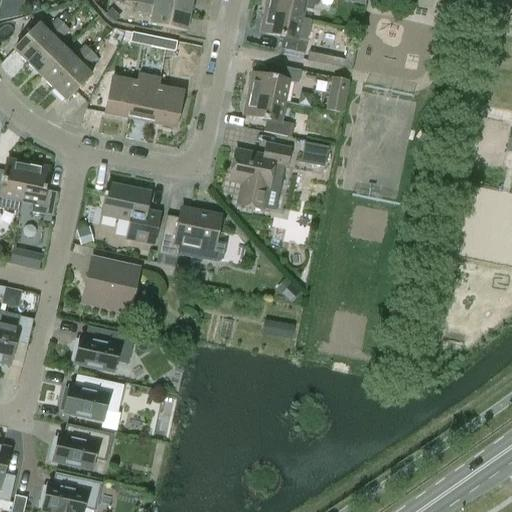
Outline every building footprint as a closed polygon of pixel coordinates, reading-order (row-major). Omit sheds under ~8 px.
[(139,0),(139,4),(190,14),(193,0),(139,0)] [(267,0),(265,12),(304,20),(306,10),(313,12),(315,0),(267,0)] [(187,32),(190,14),(139,4),(137,12),(152,15),(150,25),(187,32)] [(110,10),(105,15),(114,23),(118,19),(110,10)] [(311,21),(304,20),(265,12),(261,32),(284,37),(281,50),(304,55),(311,21)] [(14,51),(26,63),(63,26),(57,21),(46,32),(39,25),(14,51)] [(26,63),(39,77),(65,51),(57,43),(68,31),(63,26),(26,63)] [(131,34),(129,44),(140,46),(142,36),(131,34)] [(153,38),(151,48),(164,51),(166,41),(153,38)] [(164,51),(174,53),(176,43),(166,41),(164,51)] [(39,77),(53,90),(90,53),(84,47),(73,59),(65,51),(39,77)] [(336,59),(334,67),(351,70),(355,51),(346,49),(344,59),(344,61),(336,59)] [(303,61),(304,55),(281,50),(280,56),(303,61)] [(96,58),(90,53),(53,90),(65,102),(90,77),(84,70),(96,58)] [(252,74),(248,95),(286,102),(290,84),(298,85),(301,71),(278,67),(275,79),(252,74)] [(138,83),(137,83),(129,120),(152,125),(160,88),(158,87),(160,80),(139,76),(138,83)] [(105,115),(129,120),(137,83),(113,78),(105,115)] [(349,81),(333,78),(326,110),(342,114),(349,81)] [(184,93),(160,88),(152,125),(176,129),(184,93)] [(282,123),(286,102),(248,95),(243,115),(267,120),(264,133),(287,138),(290,125),(282,123)] [(323,169),(327,149),(303,144),(299,164),(323,169)] [(267,190),(268,190),(278,192),(283,168),(285,169),(289,151),(266,146),(263,158),(235,152),(229,182),(242,185),(237,206),(263,211),(267,190)] [(0,209),(7,211),(17,213),(20,202),(21,202),(29,164),(8,159),(5,173),(0,172),(0,209)] [(50,168),(29,164),(21,202),(41,206),(39,214),(52,216),(57,194),(45,191),(50,168)] [(153,246),(159,215),(146,212),(150,194),(107,185),(100,216),(127,222),(123,240),(153,246)] [(166,217),(158,256),(177,260),(180,246),(196,249),(194,260),(211,263),(216,264),(222,260),(225,246),(215,244),(220,219),(182,211),(180,220),(166,217)] [(88,229),(76,232),(80,246),(92,242),(88,229)] [(31,253),(28,269),(38,271),(42,255),(31,253)] [(158,256),(156,264),(175,268),(177,260),(158,256)] [(129,314),(138,271),(92,261),(83,304),(129,314)] [(292,288),(283,297),(290,304),(299,295),(292,288)] [(21,294),(6,290),(2,305),(17,309),(21,294)] [(0,364),(9,367),(15,344),(26,347),(32,321),(20,318),(0,313),(0,364)] [(277,338),(289,340),(292,327),(280,324),(277,338)] [(74,363),(74,365),(112,374),(115,362),(127,365),(133,339),(88,329),(85,342),(79,340),(79,342),(76,342),(71,362),(74,363)] [(65,390),(60,411),(63,412),(63,414),(102,422),(104,411),(116,414),(122,388),(77,378),(74,391),(68,389),(68,391),(65,390)] [(54,439),(49,460),(53,461),(52,463),(91,471),(94,460),(105,462),(111,437),(66,427),(63,439),(58,438),(57,440),(54,439)] [(0,501),(9,503),(14,478),(3,475),(9,450),(0,447),(0,501)] [(43,488),(39,509),(42,509),(41,511),(43,511),(81,511),(82,509),(94,511),(100,486),(55,476),(53,488),(47,487),(46,489),(43,488)] [(10,511),(23,511),(26,499),(14,497),(10,511)]
